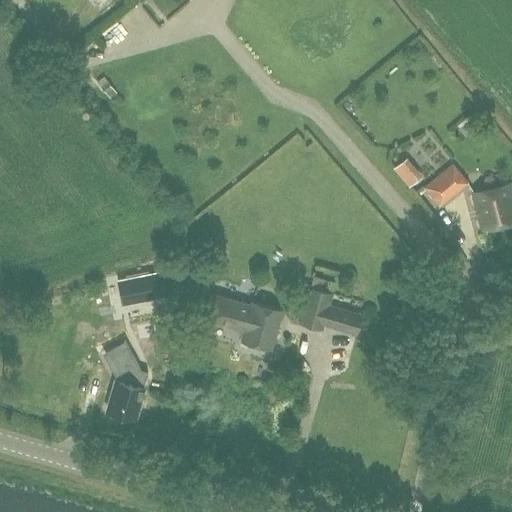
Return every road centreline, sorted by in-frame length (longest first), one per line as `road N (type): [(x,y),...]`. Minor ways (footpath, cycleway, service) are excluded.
road 1 (unknown): [(209,22),(256,76),(332,133),(481,300)]
road 2 (tertiary): [(248,511),(0,439)]
road 3 (unclassified): [(417,511),(470,317),(481,300),(511,282)]
